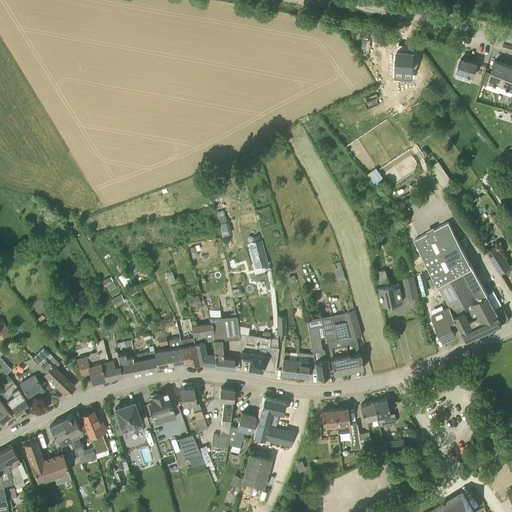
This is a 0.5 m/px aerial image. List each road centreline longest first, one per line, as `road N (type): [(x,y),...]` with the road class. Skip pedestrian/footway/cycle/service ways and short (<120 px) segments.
road 1 (residential): [(0,442),(94,391),(168,376),(234,376),(337,395),(397,380),(511,327)]
road 2 (track): [(384,511),(454,473),(397,380)]
road 3 (tertiary): [(511,42),(336,0)]
